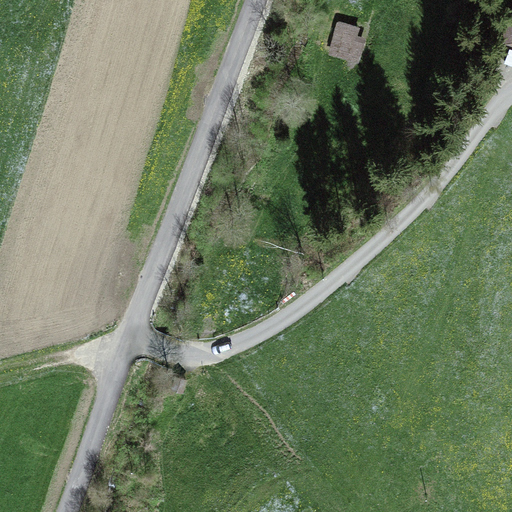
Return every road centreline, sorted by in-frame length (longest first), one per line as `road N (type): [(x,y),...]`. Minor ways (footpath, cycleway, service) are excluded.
road 1 (residential): [(511,97),(436,191),(342,279),(275,323),(195,356),(126,338)]
road 2 (unclassified): [(126,338),(257,0)]
road 3 (unclassified): [(70,511),(126,338)]
road 4 (track): [(0,369),(126,338)]
